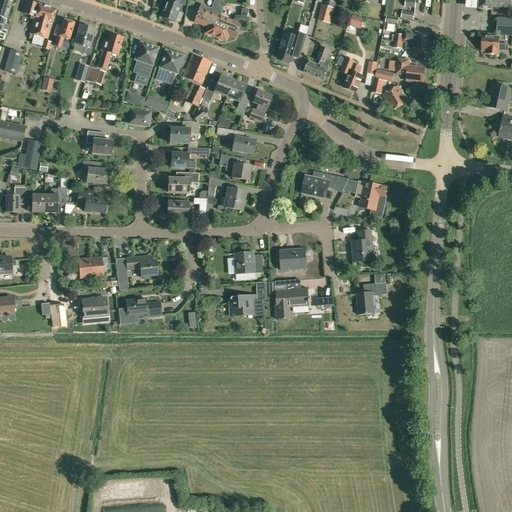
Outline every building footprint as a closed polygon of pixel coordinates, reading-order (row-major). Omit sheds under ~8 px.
[(0,0),(0,38),(4,40),(7,30),(2,29),(11,2),(3,0),(0,0)] [(56,9),(27,0),(23,13),(31,16),(30,19),(33,20),(29,33),(30,34),(29,38),(32,38),(32,37),(33,37),(32,43),(41,46),(44,38),(47,39),(56,9)] [(174,22),(174,20),(180,5),(178,5),(178,3),(184,5),(185,0),(171,0),(170,2),(167,0),(161,17),(174,22)] [(210,37),(212,36),(213,36),(216,30),(214,29),(219,16),(222,8),(218,7),(219,1),(216,0),(214,0),(212,6),(213,6),(212,9),(201,5),(199,8),(195,22),(207,26),(205,33),(206,33),(207,36),(210,37)] [(335,9),(334,8),(336,0),(326,0),(324,6),(321,5),(319,15),(318,20),(317,19),(317,20),(330,24),(335,9)] [(511,8),(511,0),(478,0),(478,9),(492,9),(492,8),(511,8)] [(233,21),(219,16),(214,29),(216,30),(213,36),(218,38),(218,40),(221,41),(223,40),(226,41),(228,34),(235,37),(238,28),(244,30),(249,18),(247,18),(248,9),(242,8),(241,16),(235,15),(233,21)] [(347,20),(350,10),(340,8),(338,17),(347,20)] [(413,20),(415,14),(402,11),(401,18),(413,20)] [(69,39),(74,23),(63,19),(60,27),(57,26),(54,35),(57,35),(54,45),(61,47),(64,38),(69,39)] [(511,19),(497,19),(497,36),(511,36),(511,19)] [(89,48),(95,29),(80,25),(75,43),(89,48)] [(415,32),(415,33),(404,32),(404,37),(403,43),(406,43),(429,46),(430,42),(427,42),(428,34),(415,32)] [(299,60),(306,37),(293,33),(292,37),(284,35),(277,60),(282,61),(282,63),(289,65),(290,63),(291,64),(293,58),(299,60)] [(118,55),(122,38),(109,34),(108,40),(104,40),(101,50),(103,50),(98,67),(106,70),(111,53),(118,55)] [(508,51),(508,45),(499,44),(500,38),(482,37),(481,51),(487,51),(487,54),(498,55),(499,51),(508,51)] [(51,42),(45,40),(43,48),(49,50),(51,42)] [(138,61),(134,72),(148,77),(158,48),(140,43),(135,60),(138,61)] [(425,58),(426,51),(429,51),(429,46),(406,43),(405,49),(413,50),(412,56),(425,58)] [(323,80),(331,61),(326,59),(330,50),(321,47),(316,59),(324,62),(322,67),(308,61),(304,72),(323,80)] [(0,70),(2,71),(16,75),(22,77),(25,67),(19,65),(22,53),(9,50),(3,48),(0,56),(0,70)] [(165,51),(156,79),(171,84),(174,73),(177,74),(182,56),(165,51)] [(201,84),(211,63),(193,55),(183,77),(201,84)] [(340,72),(349,75),(344,87),(356,92),(363,76),(358,74),(361,67),(355,64),(356,62),(346,57),(340,72)] [(423,83),(425,68),(409,66),(409,60),(398,59),(396,74),(407,76),(406,81),(423,83)] [(367,73),(368,74),(376,75),(377,69),(377,63),(369,61),(367,73)] [(90,68),(88,74),(86,81),(101,85),(104,72),(90,68)] [(394,74),(377,70),(375,79),(384,81),(392,83),(394,74)] [(217,84),(214,92),(227,97),(233,81),(220,76),(217,84)] [(44,78),(41,91),(51,93),(54,80),(44,78)] [(374,79),(371,93),(381,95),(384,81),(375,79),(374,79)] [(239,102),(246,86),(233,81),(227,97),(239,102)] [(198,106),(205,90),(192,84),(185,99),(187,100),(186,100),(198,106)] [(506,111),(511,89),(492,85),(487,107),(506,111)] [(404,97),(397,86),(384,94),(389,103),(390,103),(394,110),(406,103),(403,98),(404,97)] [(262,122),(272,96),(257,90),(252,103),(258,105),(256,110),(253,109),(250,117),(262,122)] [(213,94),(205,91),(203,99),(210,102),(213,94)] [(126,101),(134,104),(136,96),(128,94),(126,101)] [(246,107),(239,104),(236,112),(243,115),(246,107)] [(182,111),(171,105),(169,111),(179,116),(182,111)] [(200,110),(192,117),(196,123),(205,116),(200,110)] [(148,126),(150,113),(131,111),(129,124),(148,126)] [(511,140),(511,119),(511,117),(504,115),(499,137),(511,140)] [(0,121),(0,138),(22,143),(25,126),(0,121)] [(189,144),(189,133),(199,133),(199,123),(190,121),(182,122),(182,129),(172,129),(171,136),(169,137),(169,141),(170,142),(170,144),(189,144)] [(234,131),(219,128),(218,135),(232,137),(234,131)] [(111,156),(112,141),(105,140),(105,134),(87,132),(86,144),(93,144),(92,154),(111,156)] [(255,141),(235,138),(232,151),(253,154),(255,141)] [(42,143),(27,141),(25,155),(18,154),(16,167),(36,171),(42,143)] [(189,168),(189,173),(195,173),(195,169),(195,161),(188,161),(188,154),(172,153),(171,161),(170,162),(170,165),(171,167),(171,168),(189,168),(188,168),(189,168)] [(234,157),(221,155),(219,166),(226,167),(225,171),(233,172),(232,178),(248,181),(251,167),(245,165),(246,160),(233,158),(234,157)] [(109,170),(102,170),(102,163),(90,162),(90,160),(84,159),(84,161),(83,161),(82,172),(87,172),(86,182),(108,184),(109,170)] [(343,194),(344,191),(347,184),(349,180),(349,179),(315,172),(313,178),(306,176),(303,194),(326,199),(329,188),(332,189),(343,194)] [(169,178),(168,192),(188,193),(188,182),(198,183),(198,173),(195,173),(180,173),(180,179),(169,178)] [(212,205),(213,199),(216,186),(223,187),(225,182),(217,180),(209,178),(207,198),(207,199),(206,204),(212,205)] [(360,182),(357,193),(363,195),(361,207),(376,211),(379,196),(385,197),(387,188),(360,182)] [(24,201),(24,188),(24,186),(14,186),(14,197),(5,197),(5,213),(18,213),(18,205),(24,205),(24,201)] [(32,188),(24,188),(24,201),(32,201),(31,213),(44,213),(45,195),(32,195),(32,188)] [(45,195),(44,213),(57,214),(57,202),(66,202),(67,188),(57,188),(57,189),(51,189),(51,195),(45,195)] [(233,190),(228,189),(226,198),(221,197),(219,206),(242,211),(246,192),(233,190)] [(107,200),(106,200),(106,199),(92,198),(93,192),(78,191),(74,190),(73,200),(78,201),(77,203),(85,204),(84,211),(104,213),(105,206),(107,206),(108,205),(108,201),(107,200)] [(188,202),(180,202),(180,200),(175,200),(175,202),(168,202),(167,216),(187,217),(188,202)] [(355,262),(378,260),(376,247),(373,247),(371,231),(359,232),(360,241),(352,242),(353,249),(354,249),(355,262)] [(309,249),(305,250),(305,249),(280,251),(282,271),(306,269),(306,258),(310,258),(311,256),(311,251),(309,249)] [(237,281),(256,279),(255,273),(263,273),(262,255),(255,256),(254,255),(247,256),(247,253),(234,254),(236,275),(237,275),(237,281)] [(129,270),(140,269),(141,276),(143,276),(143,279),(149,278),(150,278),(150,276),(159,275),(157,258),(153,259),(153,255),(125,257),(126,259),(124,259),(124,258),(116,258),(119,290),(128,289),(127,274),(130,274),(129,270)] [(0,274),(12,273),(10,257),(0,257),(0,274)] [(79,278),(104,276),(103,272),(109,272),(108,258),(102,259),(102,258),(77,260),(79,278)] [(310,297),(309,297),(308,289),(291,290),(290,280),(275,282),(275,287),(285,286),(285,290),(276,291),(277,305),(275,305),(277,319),(294,318),(294,311),(290,312),(290,308),(310,306),(310,303),(311,303),(310,297)] [(257,283),(258,296),(234,297),(232,297),(232,298),(231,299),(232,304),(230,304),(231,315),(240,314),(240,316),(255,315),(255,317),(265,316),(264,299),(266,299),(267,282),(257,283)] [(373,296),(387,295),(386,283),(363,285),(364,293),(357,294),(359,316),(374,314),(373,296)] [(317,295),(318,304),(334,303),(333,294),(317,295)] [(106,298),(82,300),(78,300),(79,309),(81,309),(82,318),(84,318),(84,319),(108,316),(106,298)] [(147,317),(161,315),(160,302),(146,303),(146,299),(126,301),(128,317),(147,315),(147,317)] [(0,316),(14,315),(12,300),(0,301),(0,316)] [(62,305),(50,307),(52,319),(64,317),(62,305)]
